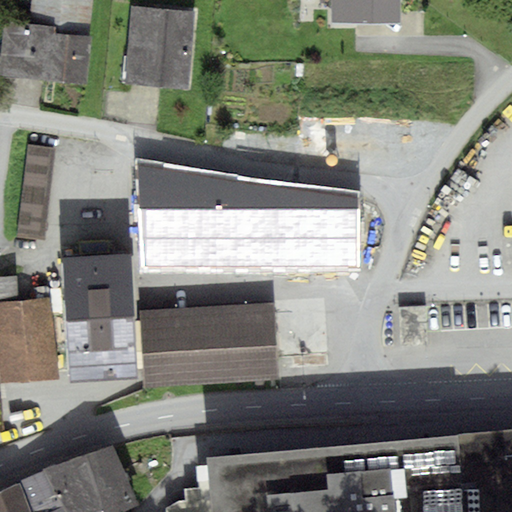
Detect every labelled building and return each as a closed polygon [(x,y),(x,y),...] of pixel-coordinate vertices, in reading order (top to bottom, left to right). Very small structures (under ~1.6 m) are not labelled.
[(30,0),(28,24),(56,27),(50,81),(87,84),(92,36),(90,35),(93,0),(30,0)] [(400,23),(399,0),(330,0),(331,23),(400,23)] [(196,12),(131,7),(125,84),(189,89),(196,12)] [(0,75),(50,81),(56,27),(28,24),(5,21),(0,65),(0,75)] [(56,149),(28,146),(17,237),(45,240),(56,149)] [(184,173),(139,172),(139,240),(336,240),(336,194),(184,194),(184,173)] [(131,253),(62,258),(70,382),(139,378),(131,253)] [(0,383),(57,379),(51,298),(18,301),(16,276),(0,276),(0,383)] [(274,302),(139,310),(144,389),(278,381),(274,302)] [(405,345),(431,343),(428,303),(402,305),(405,345)] [(511,511),(511,427),(207,456),(210,487),(184,489),(185,500),(164,508),(164,511),(511,511)] [(120,511),(138,506),(113,446),(46,472),(66,511),(120,511)] [(66,511),(46,472),(19,483),(30,511),(66,511)] [(30,511),(19,483),(0,490),(0,511),(30,511)]
